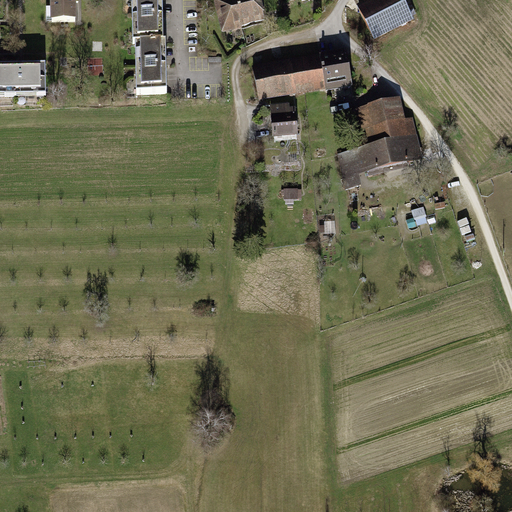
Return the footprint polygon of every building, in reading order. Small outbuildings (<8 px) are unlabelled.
[(76,0),(50,0),(51,23),(78,22),(76,0)] [(240,27),(233,0),(227,0),(217,2),(224,31),(240,27)] [(260,0),(233,0),(240,27),(266,21),(260,0)] [(408,21),(397,0),(369,0),(352,9),(369,42),(408,21)] [(163,2),(127,2),(127,50),(163,50),(163,2)] [(164,51),(127,51),(127,107),(164,106),(164,51)] [(347,54),(256,68),(260,99),(351,85),(347,54)] [(16,68),(0,67),(0,96),(16,96),(16,68)] [(401,100),(363,108),(371,148),(340,155),(347,190),(360,187),(357,173),(414,161),(401,100)] [(289,104),(271,105),(274,137),(298,135),(296,111),(290,112),(289,104)] [(286,190),(286,200),(299,200),(299,196),(298,196),(298,191),(286,190)] [(415,210),(417,226),(429,224),(426,208),(415,210)]
